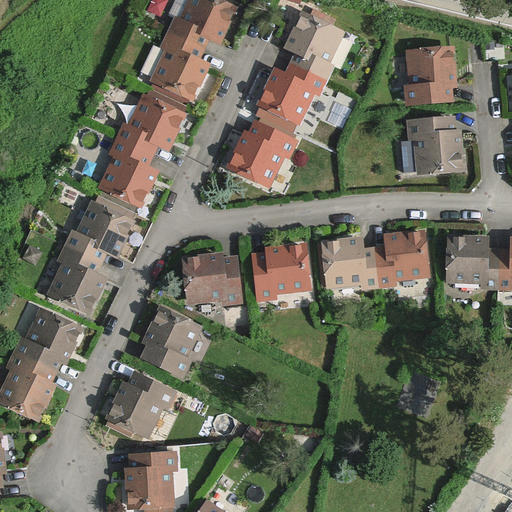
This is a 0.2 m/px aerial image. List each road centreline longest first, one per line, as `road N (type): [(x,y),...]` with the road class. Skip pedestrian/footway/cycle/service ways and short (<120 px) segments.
road 1 (residential): [(496,205),(379,206),(165,226)]
road 2 (residential): [(165,226),(72,425),(63,471),(87,511)]
road 3 (residential): [(165,226),(260,32)]
road 4 (residential): [(496,205),(485,67)]
